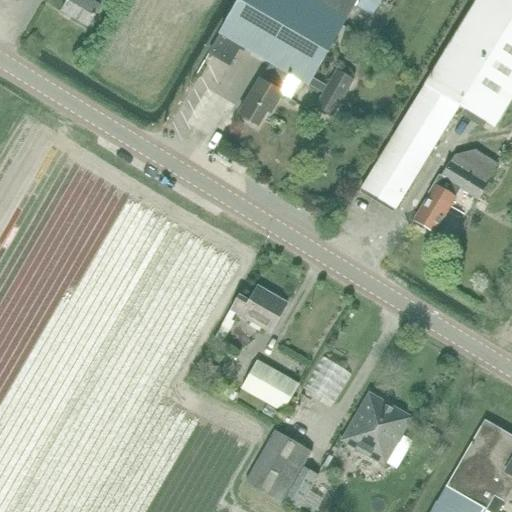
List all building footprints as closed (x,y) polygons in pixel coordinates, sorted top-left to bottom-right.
[(101,6),(90,0),(68,0),(61,13),(88,29),(101,6)] [(221,32),(210,50),(230,63),(241,45),(271,63),(269,65),(237,115),(260,129),(268,114),(272,116),(285,94),(280,91),(289,75),(322,94),(315,108),(333,117),(354,80),(337,70),(327,86),(314,79),(322,65),(356,5),(359,0),(238,0),(220,32),(221,32)] [(359,0),(356,5),(372,14),(379,0),(359,0)] [(511,0),(477,0),(361,190),(395,211),(459,107),(494,129),(506,110),(511,114),(511,0)] [(191,124),(206,119),(202,106),(187,111),(191,124)] [(456,197),(461,189),(479,201),(488,184),(487,183),(498,164),(475,150),(455,155),(441,177),(439,175),(413,221),(418,225),(418,227),(425,229),(426,229),(435,235),(457,198),(456,197)] [(230,311),(226,318),(232,321),(236,314),(271,334),(288,304),(257,286),(249,300),(239,295),(230,311)] [(299,385),(258,361),(241,389),(283,413),(299,385)] [(342,442),(383,466),(411,419),(370,395),(342,442)] [(499,511),(505,502),(511,490),(511,437),(485,421),(431,511),(499,511)] [(311,452),(275,431),(245,484),(282,504),(283,502),(296,509),(316,473),(304,466),(311,452)]
